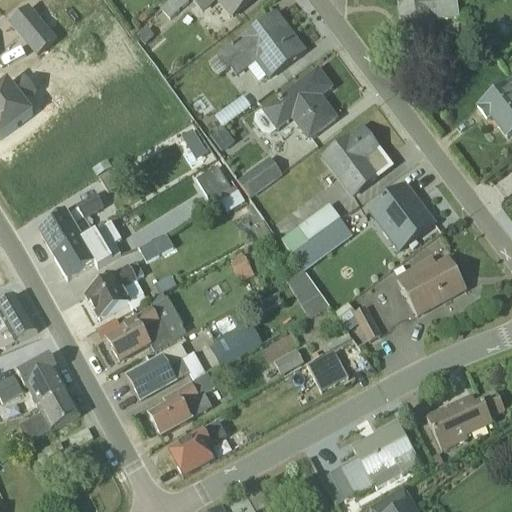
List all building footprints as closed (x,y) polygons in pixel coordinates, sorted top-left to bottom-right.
[(187,5),(182,0),(172,0),(158,12),(167,23),(187,5)] [(230,20),(254,0),(190,0),(188,2),(201,17),(216,4),(230,20)] [(456,0),(394,0),(401,52),(438,47),(435,24),(459,22),(456,0)] [(32,11),(11,29),(36,60),(57,42),(32,11)] [(274,18),(209,68),(224,88),(253,65),(266,82),(302,54),(274,18)] [(317,76),(263,118),(277,135),(292,124),(307,143),(334,122),(317,100),(329,91),(317,76)] [(511,82),(476,111),(482,118),(487,115),(507,141),(511,137),(511,82)] [(342,150),(318,168),(348,206),(374,186),(391,172),(361,134),(342,150)] [(269,158),(237,182),(251,200),(283,176),(269,158)] [(92,173),(97,181),(112,173),(107,164),(92,173)] [(405,190),(368,218),(402,263),(419,250),(412,241),(432,226),(405,190)] [(240,234),(257,225),(239,192),(222,201),(240,234)] [(38,238),(53,262),(93,238),(84,224),(104,212),(95,198),(49,227),(51,231),(38,238)] [(297,232),(307,247),(340,225),(329,210),(297,232)] [(158,224),(129,238),(144,267),(172,252),(158,224)] [(302,276),(351,240),(340,225),(307,247),(291,261),(302,276)] [(102,252),(93,238),(53,262),(66,284),(92,268),(96,274),(99,273),(122,259),(113,245),(102,252)] [(429,262),(394,282),(415,320),(467,292),(449,261),(434,270),(429,262)] [(142,280),(136,268),(98,287),(101,292),(85,299),(97,324),(127,309),(130,315),(145,307),(134,284),(142,280)] [(329,312),(302,276),(286,288),(313,324),(329,312)] [(171,281),(150,291),(155,302),(177,291),(171,281)] [(34,335),(14,300),(0,308),(0,324),(4,331),(0,333),(0,353),(4,354),(34,335)] [(347,309),(333,319),(344,335),(359,324),(347,309)] [(120,335),(106,343),(118,365),(149,349),(154,358),(171,348),(152,312),(117,331),(120,335)] [(250,328),(209,351),(220,371),(261,348),(250,328)] [(65,394),(38,346),(8,362),(11,367),(0,373),(0,406),(2,410),(27,396),(36,411),(65,394)] [(125,381),(139,405),(189,377),(181,364),(186,362),(180,350),(125,381)] [(280,376),(304,366),(298,352),(274,362),(280,376)] [(148,418),(159,440),(211,412),(203,398),(214,392),(208,380),(164,403),(167,408),(148,418)] [(65,394),(36,411),(39,417),(18,429),(28,448),(79,419),(65,394)] [(424,424),(440,457),(466,444),(465,441),(491,428),(489,424),(505,416),(494,395),(479,403),(482,409),(475,412),(470,401),(424,424)] [(189,448),(170,458),(182,481),(210,467),(203,452),(226,441),(218,426),(185,442),(189,448)] [(418,470),(395,430),(354,453),(359,462),(319,485),(335,511),(364,511),(357,500),(375,490),(373,485),(396,471),(401,480),(418,470)] [(256,490),(246,496),(255,511),(263,511),(267,510),(256,490)] [(416,511),(405,492),(371,511),(416,511)] [(228,511),(250,511),(246,502),(228,511)]
